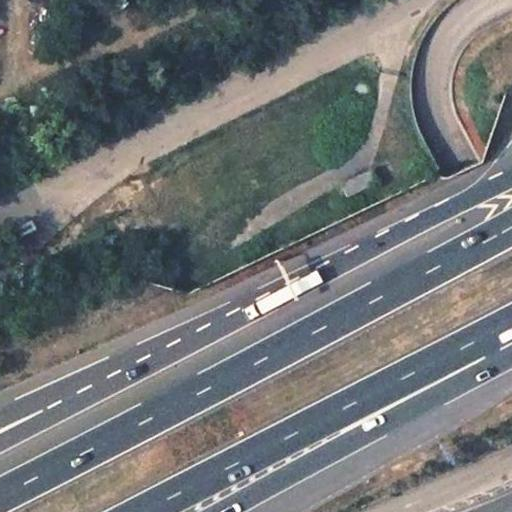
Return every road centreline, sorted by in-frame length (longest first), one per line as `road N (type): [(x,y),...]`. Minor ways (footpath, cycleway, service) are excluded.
road 1 (motorway): [(511,226),(0,496)]
road 2 (unknown): [(0,216),(31,214),(400,0)]
road 3 (motorway): [(141,511),(488,343)]
road 4 (motorway): [(221,511),(467,379),(488,343)]
road 5 (motorway): [(269,303),(0,444)]
road 6 (motorway): [(269,303),(0,414)]
road 7 (motorway): [(511,177),(269,303)]
